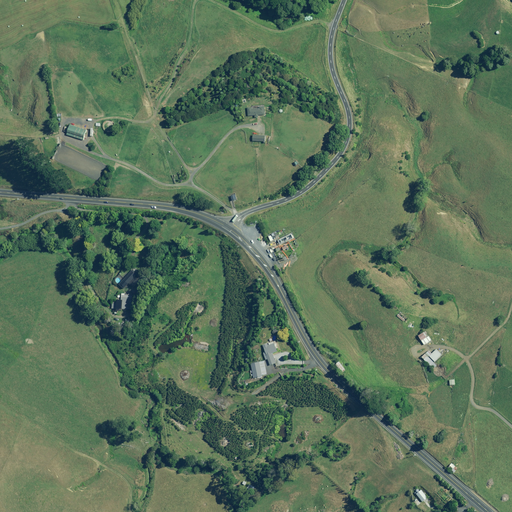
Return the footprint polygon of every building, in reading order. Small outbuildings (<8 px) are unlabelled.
[(265,114),(265,106),(261,106),(261,108),(253,109),(253,108),(248,108),(248,116),(255,115),(255,117),(259,117),(259,115),(265,114)] [(84,137),(86,130),(70,125),(68,132),(67,135),(83,140),(84,137)] [(139,272),(134,268),(123,281),(128,285),(131,281),(132,282),(134,280),(133,279),(139,272)] [(125,293),(122,293),(121,300),(118,300),(118,301),(112,301),(112,308),(131,309),(132,295),(125,295),(125,293)] [(428,333),(426,331),(419,336),(424,345),(432,340),(429,336),(427,337),(426,335),(428,333)] [(274,341),(269,343),(263,345),(265,351),(263,352),(266,360),(268,359),(270,365),(276,363),(273,353),(277,351),(274,341)] [(443,355),(437,349),(432,353),(430,350),(422,357),(433,369),(438,365),(435,362),(443,355)] [(252,363),(253,370),(250,371),(252,378),(255,378),(268,375),(265,361),(252,363)] [(346,371),(340,362),(336,364),(341,373),(346,371)] [(458,468),(452,463),(448,468),(454,473),(458,468)] [(420,491),(419,490),(416,492),(417,493),(415,495),(421,503),(428,498),(421,490),(420,491)]
